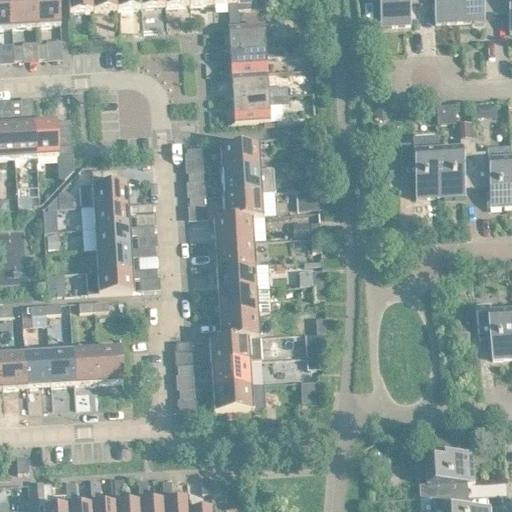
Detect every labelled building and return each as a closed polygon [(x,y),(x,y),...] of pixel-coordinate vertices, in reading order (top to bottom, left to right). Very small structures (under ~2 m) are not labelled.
[(16,0),(0,0),(0,27),(18,27),(16,0)] [(40,0),(16,0),(18,27),(42,25),(40,0)] [(65,0),(40,0),(42,25),(67,24),(65,0)] [(74,0),(76,11),(100,9),(99,0),(74,0)] [(99,0),(100,9),(124,8),(123,0),(99,0)] [(235,1),(236,25),(246,24),(245,10),(244,10),(244,8),(257,7),(256,0),(219,0),(220,2),(235,1)] [(415,0),(385,0),(387,25),(417,23),(415,0)] [(440,0),(442,21),(466,20),(464,0),(440,0)] [(489,0),(464,0),(466,20),(491,18),(489,0)] [(235,24),(236,49),(291,46),(290,37),(271,38),(271,22),(246,24),(236,25),(235,24)] [(43,43),(44,58),(54,57),(53,42),(43,43)] [(19,44),(20,59),(30,59),(29,44),(19,44)] [(236,49),(238,73),(274,71),(273,56),(291,55),(291,46),(236,49)] [(238,73),(239,97),(294,94),(293,84),(274,86),(274,71),(238,73)] [(306,80),(293,81),(293,84),(294,91),(307,90),(306,80)] [(294,94),(239,97),(241,121),(277,119),(276,104),(294,103),(294,94)] [(19,121),(21,157),(43,155),(41,120),(28,120),(27,99),(18,100),(19,114),(19,121)] [(0,158),(21,157),(19,121),(7,122),(5,100),(0,100),(0,158)] [(388,102),(380,112),(389,120),(397,111),(388,102)] [(491,103),(479,103),(480,117),(492,116),(491,103)] [(464,116),(463,104),(445,105),(446,123),(459,122),(458,116),(464,116)] [(63,118),(41,120),(43,155),(64,154),(65,154),(65,153),(78,152),(79,152),(78,142),(64,143),(63,118)] [(478,120),(466,121),(467,137),(479,136),(478,120)] [(470,169),(482,168),(481,151),(481,137),(466,138),(467,146),(444,148),(447,195),(471,193),(470,169)] [(422,197),(447,195),(444,148),(420,149),(420,141),(406,142),(408,173),(421,172),(422,197)] [(226,144),(228,169),(267,167),(265,142),(226,144)] [(193,147),(193,156),(208,155),(208,146),(193,147)] [(481,151),(482,168),(483,182),(495,181),(496,206),(511,204),(511,157),(494,158),(494,150),(481,151)] [(65,154),(64,154),(65,177),(68,177),(71,178),(79,169),(78,152),(65,153),(65,154)] [(228,169),(229,193),(268,191),(280,190),(279,166),(267,167),(228,169)] [(87,206),(99,206),(135,203),(133,181),(108,183),(108,168),(98,169),(99,183),(98,183),(98,184),(86,185),(87,206)] [(194,171),(195,180),(210,180),(209,170),(194,171)] [(324,189),(303,190),(304,209),(325,208),(324,189)] [(229,193),(231,216),(231,217),(259,215),(259,216),(270,215),(268,191),(229,193)] [(196,195),(197,205),(211,204),(211,194),(196,195)] [(38,195),(24,196),(25,208),(38,207),(38,195)] [(15,196),(3,197),(4,210),(16,209),(15,196)] [(99,206),(100,227),(136,225),(135,213),(159,211),(159,202),(144,203),(135,204),(135,203),(99,206)] [(219,217),(221,242),(260,239),(259,216),(259,215),(231,217),(231,216),(219,217)] [(315,220),(300,221),(301,237),(316,236),(315,220)] [(317,222),(318,236),(327,235),(326,221),(317,222)] [(100,227),(102,249),(138,247),(137,234),(161,233),(160,224),(145,225),(136,226),(136,225),(100,227)] [(65,233),(53,234),(54,247),(66,246),(65,233)] [(327,235),(318,236),(318,251),(328,250),(327,235)] [(221,242),(222,265),(261,263),(260,239),(221,242)] [(102,249),(103,271),(139,268),(138,256),(162,254),(161,245),(147,246),(138,247),(102,249)] [(222,265),(224,289),(263,287),(261,263),(222,265)] [(139,268),(103,271),(92,271),(94,293),(140,290),(140,277),(163,276),(163,267),(148,268),(139,269),(139,268)] [(319,269),(305,270),(306,285),(320,284),(320,270),(319,269)] [(320,270),(320,284),(330,283),(329,269),(320,270)] [(62,273),(54,273),(55,296),(63,295),(62,273)] [(330,283),(320,284),(321,299),(330,298),(330,283)] [(224,289),(225,313),(264,311),(263,287),(224,289)] [(114,300),(100,301),(100,310),(115,309),(114,300)] [(100,310),(100,301),(85,302),(86,311),(100,310)] [(511,356),(511,309),(497,310),(496,302),(482,303),(484,334),(497,333),(499,358),(511,356)] [(66,303),(52,304),(52,313),(67,312),(66,303)] [(52,313),(52,304),(37,305),(38,314),(52,313)] [(18,306),(4,307),(4,316),(19,315),(18,306)] [(225,313),(227,337),(255,336),(266,336),(264,311),(225,313)] [(322,318),(323,332),(332,332),(331,317),(322,318)] [(468,331),(462,331),(462,343),(476,343),(475,330),(468,331)] [(331,334),(312,335),(313,356),(331,355),(331,334)] [(215,337),(217,363),(256,360),(269,359),(267,336),(266,336),(255,336),(227,337),(215,337)] [(182,341),(183,350),(198,349),(197,340),(182,341)] [(127,345),(102,346),(105,382),(129,381),(127,345)] [(102,346),(78,348),(81,384),(105,382),(102,346)] [(78,348),(55,349),(57,385),(81,384),(78,348)] [(55,349),(31,351),(33,387),(57,385),(55,349)] [(31,351),(7,352),(9,388),(33,387),(31,351)] [(0,388),(9,388),(7,352),(0,352),(0,388)] [(326,357),(313,357),(314,368),(326,367),(326,357)] [(217,363),(218,387),(258,384),(256,360),(217,363)] [(184,365),(184,374),(199,373),(199,364),(184,365)] [(258,384),(218,387),(220,411),(270,408),(269,383),(258,384)] [(200,397),(200,388),(185,389),(186,398),(200,397)] [(187,414),(188,424),(200,423),(199,413),(187,414)] [(426,497),(439,496),(457,495),(456,482),(480,481),(479,451),(446,453),(446,458),(432,459),(433,482),(425,483),(426,497)] [(23,457),(24,473),(35,472),(34,456),(23,457)] [(122,511),(146,511),(146,501),(131,502),(129,478),(121,479),(122,493),(123,502),(122,502),(122,511)] [(217,492),(216,478),(207,478),(208,493),(217,492)] [(146,511),(170,511),(170,499),(155,500),(153,479),(145,480),(146,494),(146,501),(146,511)] [(98,511),(122,511),(122,502),(107,503),(106,480),(97,480),(98,495),(99,504),(98,504),(98,511)] [(170,511),(194,511),(195,509),(195,498),(179,499),(178,480),(169,480),(170,495),(170,499),(170,511)] [(74,511),(98,511),(98,504),(83,505),(82,481),(73,482),(74,496),(75,505),(74,505),(74,511)] [(49,511),(74,511),(74,505),(59,506),(58,483),(48,483),(49,498),(50,498),(50,507),(49,507),(49,511)] [(448,509),(448,511),(496,511),(496,504),(471,506),(470,494),(457,495),(439,496),(440,509),(448,509)] [(14,500),(1,500),(1,502),(2,510),(14,510),(14,500)]
